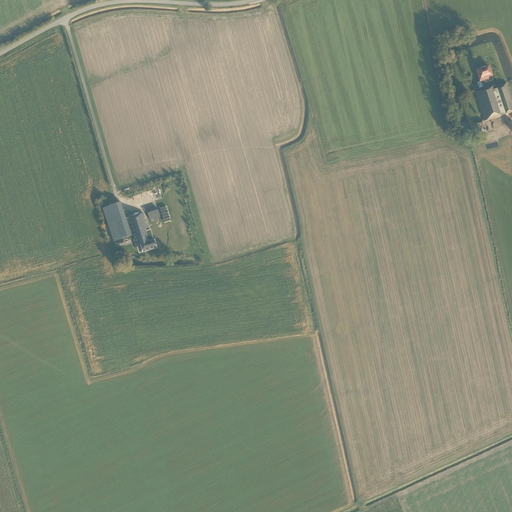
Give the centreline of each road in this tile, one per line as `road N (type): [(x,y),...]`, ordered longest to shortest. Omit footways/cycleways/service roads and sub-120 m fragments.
road 1 (unclassified): [(0,54),(107,3),(252,0)]
road 2 (unknown): [(65,18),(122,217)]
